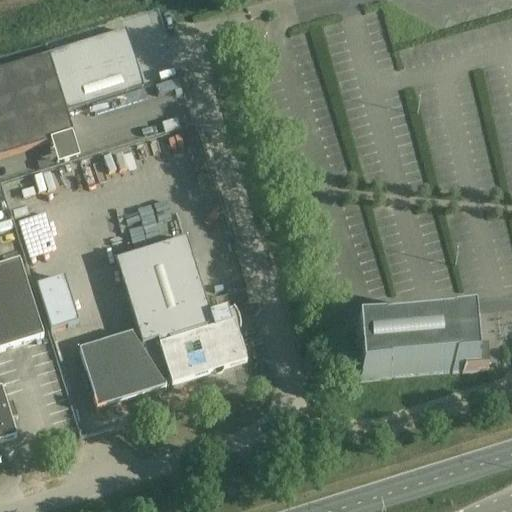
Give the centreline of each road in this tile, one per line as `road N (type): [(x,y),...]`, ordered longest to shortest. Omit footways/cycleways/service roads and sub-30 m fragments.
road 1 (unclassified): [(25,511),(245,441),(280,416),(290,397)]
road 2 (primary): [(511,456),(334,511)]
